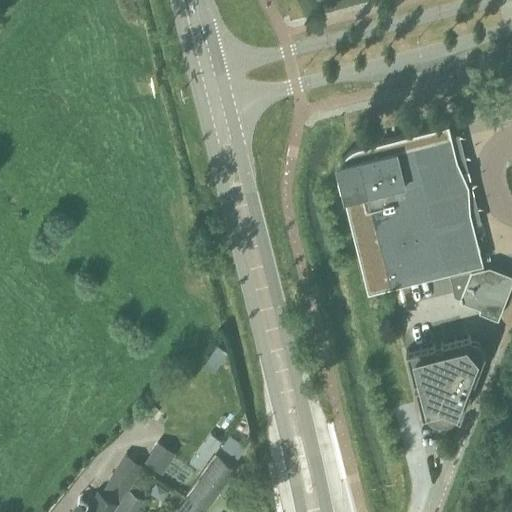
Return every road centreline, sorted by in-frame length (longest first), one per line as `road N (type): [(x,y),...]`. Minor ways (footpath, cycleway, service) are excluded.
road 1 (secondary): [(198,93),(297,511)]
road 2 (secondary): [(325,511),(228,105)]
road 3 (tertiary): [(511,0),(219,69)]
road 4 (tertiary): [(228,105),(511,28)]
road 5 (residential): [(139,369),(0,312)]
road 6 (residential): [(98,0),(0,100)]
